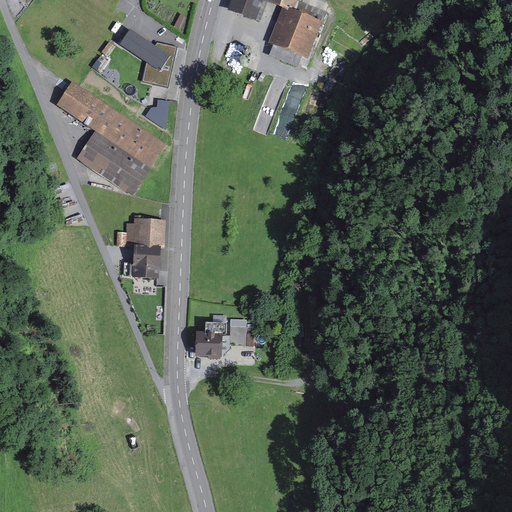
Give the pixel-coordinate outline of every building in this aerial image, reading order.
[(236,0),(232,9),(261,20),(268,2),(286,8),(273,42),(312,57),(326,21),(296,10),(299,0),(236,0)] [(161,45),(159,52),(128,30),(118,45),(145,64),(141,83),(167,88),(176,48),(161,45)] [(77,160),(132,196),(166,146),(73,84),(58,107),(95,132),(77,160)] [(168,103),(158,102),(156,113),(150,110),(145,117),(165,130),(168,103)] [(163,279),(167,222),(132,219),(129,276),(163,279)] [(246,320),(229,320),(229,337),(229,347),(253,347),(253,325),(246,325),(246,320)] [(204,337),(198,337),(197,357),(221,357),(229,349),(229,347),(229,337),(224,337),(224,325),(204,324),(204,337)]
